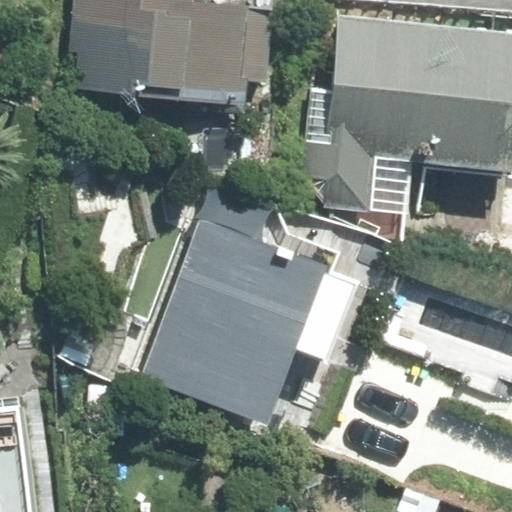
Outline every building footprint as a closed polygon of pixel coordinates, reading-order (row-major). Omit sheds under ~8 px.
[(56,0),(48,78),(231,97),(240,0),(56,0)] [(511,104),(511,20),(328,9),(320,144),(509,156),(511,104)] [(187,208),(132,370),(246,408),(300,246),(187,208)] [(0,406),(0,511),(26,511),(12,405),(0,406)] [(419,432),(366,411),(350,451),(403,472),(419,432)] [(511,501),(511,449),(434,423),(418,470),(511,501)] [(433,511),(436,503),(389,488),(381,511),(433,511)]
